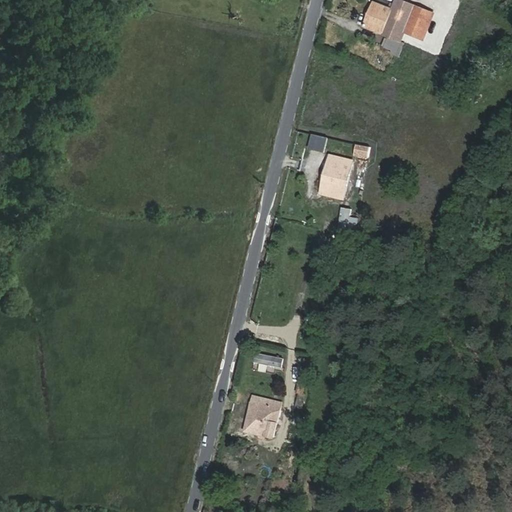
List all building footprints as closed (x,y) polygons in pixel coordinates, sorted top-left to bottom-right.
[(387,55),(391,58),(406,21),(411,22),(415,12),(420,13),(422,5),(409,0),(392,0),(391,2),(387,2),(384,8),(369,1),(359,29),(385,38),(380,49),(388,52),(387,55)] [(444,85),(455,88),(460,70),(449,67),(444,85)] [(448,110),(450,102),(442,100),(440,107),(448,110)] [(316,192),(339,197),(348,159),(325,154),(316,192)] [(294,406),(297,389),(292,388),(289,400),(289,407),(294,406)] [(243,404),(248,405),(256,406),(258,399),(245,397),(243,404)] [(256,406),(248,405),(245,427),(251,429),(250,431),(258,433),(260,430),(267,432),(272,403),(258,399),(256,406)] [(245,427),(248,405),(243,404),(238,426),(245,427)]
